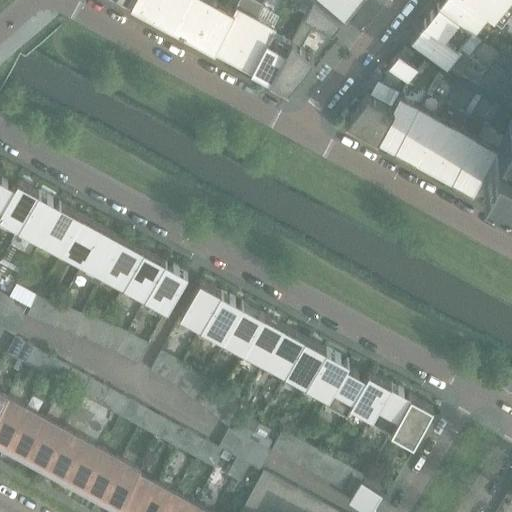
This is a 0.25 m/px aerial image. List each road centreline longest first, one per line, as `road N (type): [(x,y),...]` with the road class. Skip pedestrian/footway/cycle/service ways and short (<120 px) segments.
road 1 (residential): [(0,124),(477,389)]
road 2 (residential): [(293,128),(56,0)]
road 3 (residential): [(511,248),(293,128)]
road 4 (residential): [(293,128),(394,0)]
road 5 (residential): [(477,389),(403,511)]
